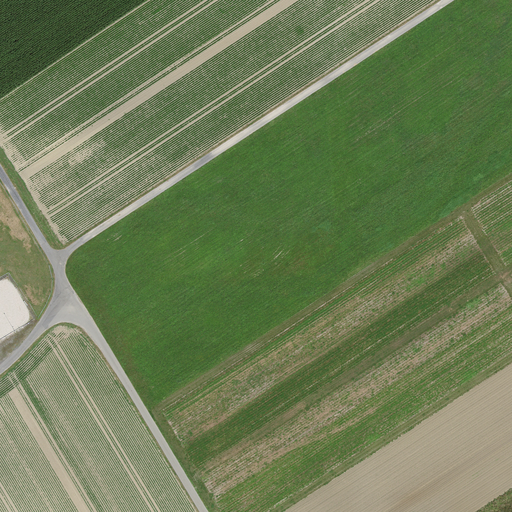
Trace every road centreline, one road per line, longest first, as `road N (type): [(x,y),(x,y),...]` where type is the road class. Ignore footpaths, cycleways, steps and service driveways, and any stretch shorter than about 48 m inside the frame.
road 1 (track): [(55,260),(446,0)]
road 2 (track): [(201,511),(0,172)]
